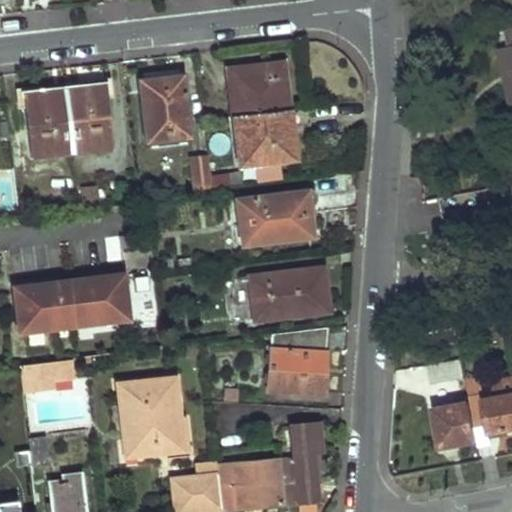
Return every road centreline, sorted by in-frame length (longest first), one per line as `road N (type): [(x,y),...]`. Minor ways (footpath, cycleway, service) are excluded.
road 1 (residential): [(0,50),(381,6)]
road 2 (residential): [(361,511),(380,232)]
road 3 (residential): [(380,232),(387,109),(381,6)]
road 4 (residential): [(380,232),(511,209)]
